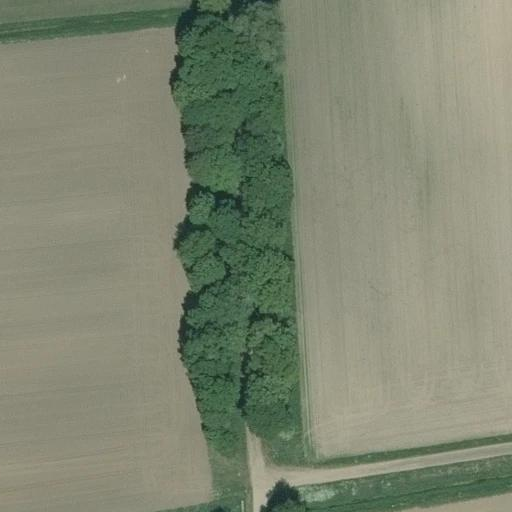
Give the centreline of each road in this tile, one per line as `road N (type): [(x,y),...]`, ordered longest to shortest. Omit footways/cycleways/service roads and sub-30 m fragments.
road 1 (track): [(222,0),(256,483)]
road 2 (track): [(511,449),(369,475),(256,483)]
